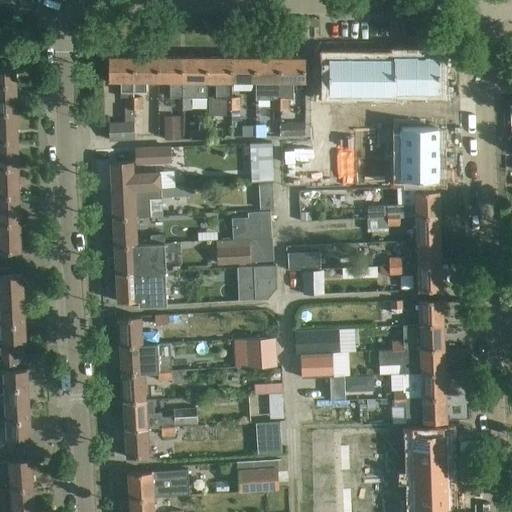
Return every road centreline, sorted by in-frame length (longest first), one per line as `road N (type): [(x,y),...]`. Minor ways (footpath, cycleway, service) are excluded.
road 1 (residential): [(87,511),(64,160),(65,5)]
road 2 (residential): [(496,511),(478,7)]
road 3 (residential): [(65,5),(478,7)]
